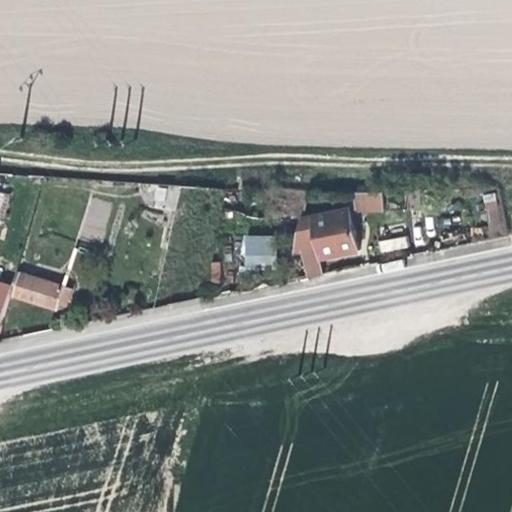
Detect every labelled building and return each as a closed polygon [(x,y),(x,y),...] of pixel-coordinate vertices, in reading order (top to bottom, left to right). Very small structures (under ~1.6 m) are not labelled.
[(147,211),(176,216),(183,184),(155,183),(147,211)] [(238,207),(249,208),(250,197),(241,196),(238,207)] [(248,216),(275,219),(277,200),(250,197),(249,208),(248,216)] [(355,199),(355,208),(368,208),(368,200),(355,199)] [(288,201),(277,200),(275,219),(286,220),(288,201)] [(301,220),(294,253),(317,248),(320,259),(359,250),(353,212),(347,208),(301,220)] [(511,222),(502,225),(504,236),(511,233),(511,222)] [(376,241),(379,253),(408,247),(406,235),(376,241)] [(276,237),(246,237),(246,268),(276,268),(276,237)] [(32,268),(31,274),(64,285),(70,266),(52,261),(50,268),(44,266),(42,271),(32,268)] [(16,296),(58,310),(66,285),(64,285),(31,274),(23,272),(16,296)] [(0,334),(13,288),(0,283),(0,334)]
